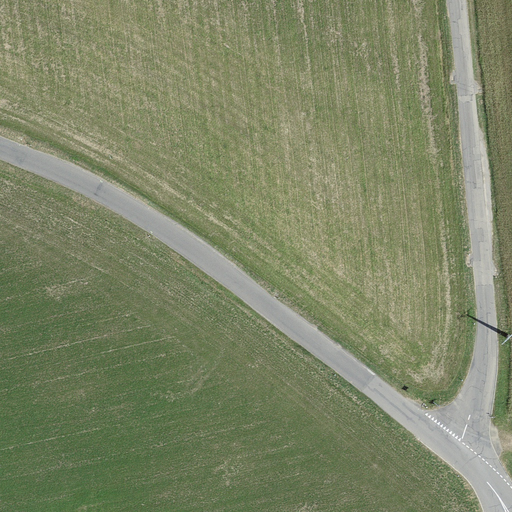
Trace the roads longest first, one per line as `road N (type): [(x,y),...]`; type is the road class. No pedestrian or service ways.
road 1 (tertiary): [(458,452),(200,253),(56,165),(0,145)]
road 2 (tertiary): [(458,0),(486,354),(458,452)]
